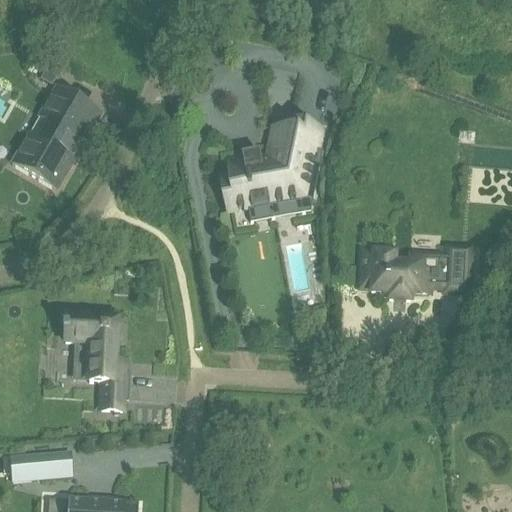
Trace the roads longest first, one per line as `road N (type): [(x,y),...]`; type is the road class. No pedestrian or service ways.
road 1 (unclassified): [(186,511),(195,374),(511,392)]
road 2 (unclassified): [(187,0),(96,209)]
